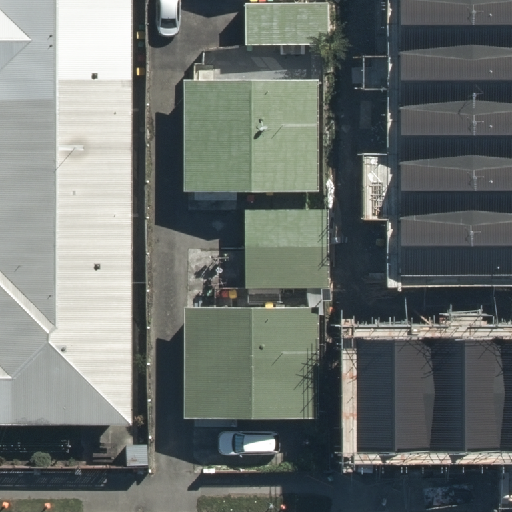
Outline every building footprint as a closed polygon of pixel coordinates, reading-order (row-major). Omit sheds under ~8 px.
[(0,0),(0,425),(140,424),(137,0),(0,0)] [(320,0),(249,0),(249,44),(321,44),(320,0)] [(511,0),(400,0),(402,276),(511,275),(511,0)] [(320,73),(191,74),(192,192),(321,192),(320,73)] [(324,209),(248,209),(248,289),(325,289),(324,209)] [(322,304),(190,305),(191,416),(322,415),(322,304)] [(511,340),(358,340),(358,450),(511,449),(511,340)]
